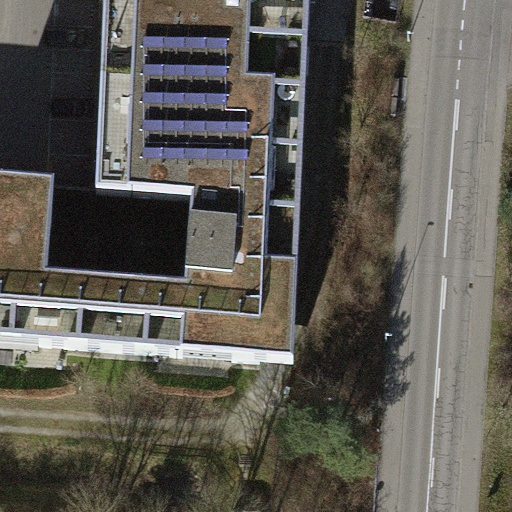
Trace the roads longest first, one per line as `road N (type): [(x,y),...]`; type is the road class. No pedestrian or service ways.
road 1 (tertiary): [(466,0),(428,511)]
road 2 (track): [(0,440),(210,436),(278,410),(312,366),(319,201)]
